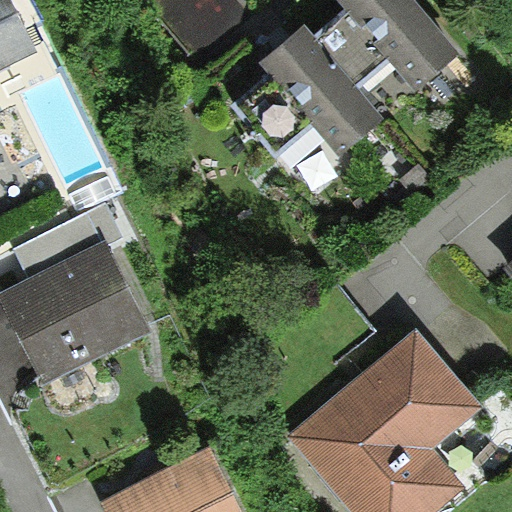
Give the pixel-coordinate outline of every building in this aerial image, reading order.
[(9,0),(0,0),(0,74),(37,57),(9,0)] [(314,47),(356,96),(391,65),(417,95),(456,61),(403,0),(348,0),(338,9),(347,19),(314,47)] [(314,47),(301,32),(286,45),(262,66),(274,80),(238,111),(279,159),(314,129),(340,160),(381,125),(356,96),(314,47)] [(59,269),(0,298),(43,385),(144,337),(101,249),(59,269)] [(475,410),(418,338),(361,383),(297,434),(359,511),(437,511),(460,494),(424,450),(475,410)] [(164,478),(103,511),(104,511),(242,511),(211,454),(164,478)]
